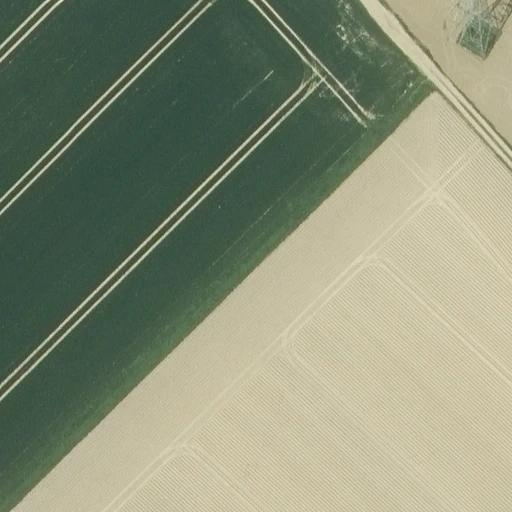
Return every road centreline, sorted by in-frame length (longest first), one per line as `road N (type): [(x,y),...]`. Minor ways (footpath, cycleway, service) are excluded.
road 1 (track): [(444,96),(25,511)]
road 2 (track): [(511,171),(363,0)]
